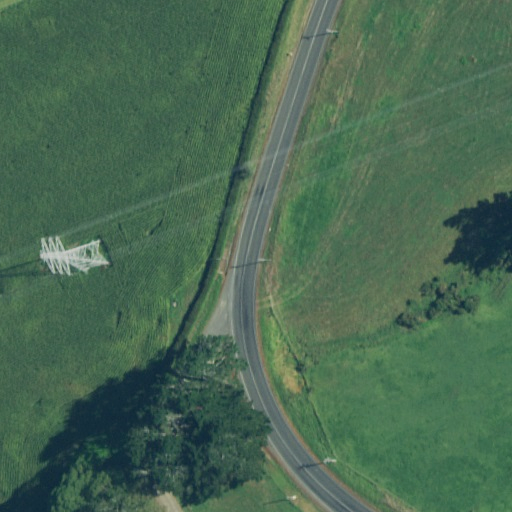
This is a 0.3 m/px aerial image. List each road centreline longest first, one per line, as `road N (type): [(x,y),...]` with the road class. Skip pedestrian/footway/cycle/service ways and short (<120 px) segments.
road 1 (tertiary): [(326,0),(245,251),(241,313),(252,374),(278,433),(354,511)]
road 2 (track): [(177,511),(172,444),(182,370),(241,281)]
